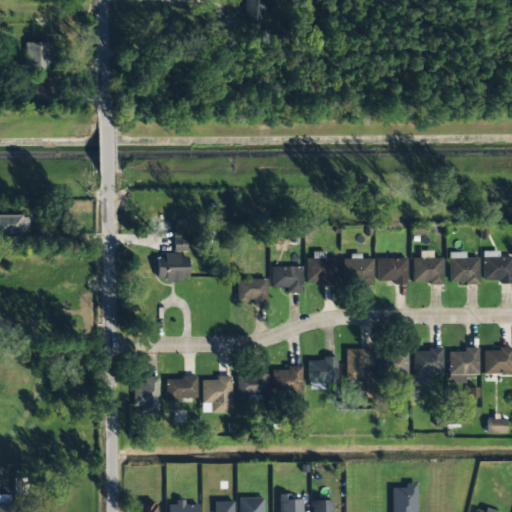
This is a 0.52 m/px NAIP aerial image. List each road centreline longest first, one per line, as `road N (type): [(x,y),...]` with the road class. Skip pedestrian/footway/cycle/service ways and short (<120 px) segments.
road 1 (residential): [(511,317),(350,318),(255,343),(112,346)]
road 2 (residential): [(112,511),(105,173)]
road 3 (residential): [(103,124),(103,0)]
